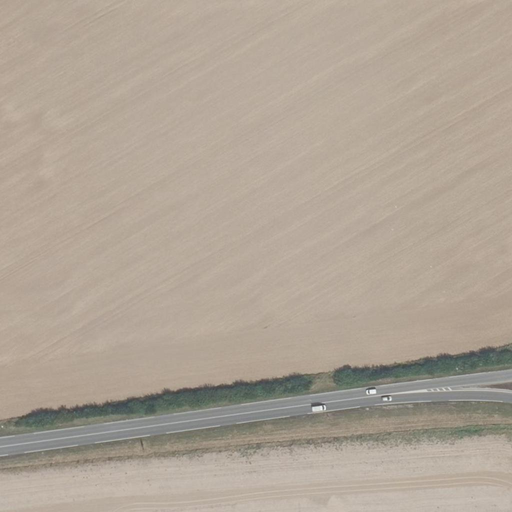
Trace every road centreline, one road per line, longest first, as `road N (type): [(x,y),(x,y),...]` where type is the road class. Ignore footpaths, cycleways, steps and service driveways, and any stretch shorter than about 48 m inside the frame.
road 1 (tertiary): [(371,397),(0,447)]
road 2 (tertiary): [(511,377),(371,397)]
road 3 (tertiary): [(371,397),(511,396)]
